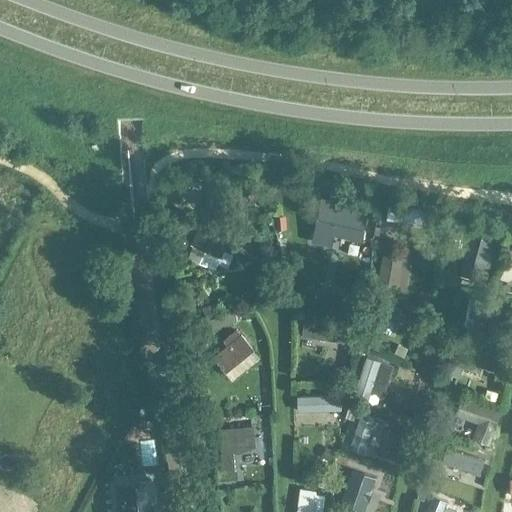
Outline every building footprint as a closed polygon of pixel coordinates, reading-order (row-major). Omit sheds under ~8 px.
[(183,191),(196,194),(199,183),(186,180),(184,185),(183,191)] [(267,209),(271,194),(271,190),(253,185),(246,202),(267,209)] [(314,230),(333,235),(361,241),(368,209),(321,199),(314,230)] [(193,247),(212,254),(217,256),(233,221),(207,209),(191,245),(193,247)] [(286,229),(285,216),(275,217),(276,230),(286,229)] [(500,242),(483,238),(472,284),(489,288),(500,242)] [(375,239),(373,249),(396,253),(397,243),(375,239)] [(411,260),(382,255),(378,285),(406,289),(411,260)] [(433,306),(428,296),(417,301),(423,311),(433,306)] [(369,326),(363,338),(373,343),(379,331),(392,336),(404,311),(381,300),(369,326)] [(214,304),(203,307),(206,318),(217,315),(214,304)] [(304,320),(302,337),(345,342),(347,325),(304,320)] [(230,348),(217,360),(228,374),(254,351),(239,333),(227,344),(230,348)] [(454,357),(451,355),(446,372),(460,377),(463,368),(470,365),(495,373),(500,358),(458,344),(454,357)] [(366,356),(353,397),(368,402),(371,393),(384,397),(394,365),(366,356)] [(412,379),(415,369),(400,365),(397,376),(412,379)] [(342,395),(297,396),(298,412),(343,410),(342,395)] [(504,417),(463,402),(458,416),(482,425),(477,440),(494,446),(504,417)] [(358,408),(349,405),(345,418),(354,421),(358,408)] [(361,413),(350,448),(364,453),(376,418),(361,413)] [(485,460),(447,447),(442,463),(444,464),(480,475),(484,464),(485,460)] [(256,451),(224,454),(226,478),(258,473),(256,451)] [(329,451),(324,460),(332,465),(338,456),(329,451)] [(364,511),(375,479),(353,471),(342,504),(364,511)] [(328,481),(325,490),(332,492),(335,483),(328,481)] [(324,506),(322,482),(301,483),(302,507),(324,506)] [(157,511),(155,487),(119,491),(121,511),(157,511)] [(431,497),(424,511),(463,511),(464,511),(431,497)]
